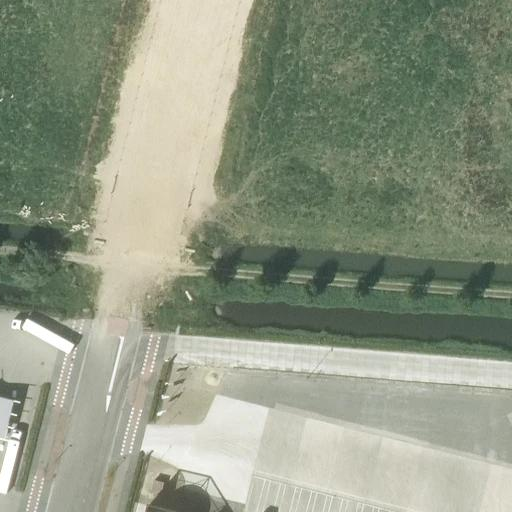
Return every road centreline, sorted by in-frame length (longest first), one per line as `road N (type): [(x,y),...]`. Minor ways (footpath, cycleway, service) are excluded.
road 1 (track): [(511,297),(217,276),(127,284),(83,276),(72,259),(0,251)]
road 2 (unknown): [(199,0),(127,284)]
road 3 (tertiary): [(112,343),(73,431),(52,511)]
road 4 (tertiary): [(88,511),(107,437),(112,343)]
